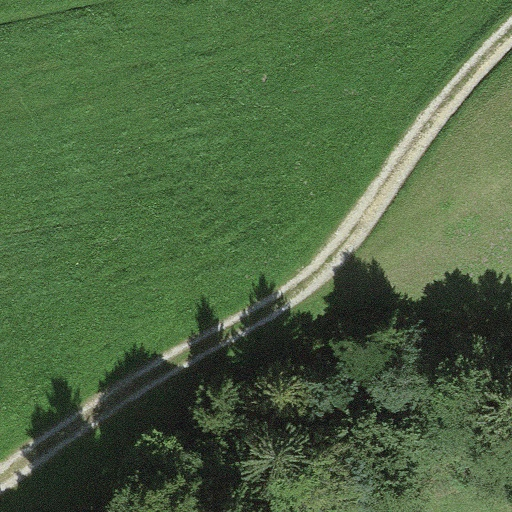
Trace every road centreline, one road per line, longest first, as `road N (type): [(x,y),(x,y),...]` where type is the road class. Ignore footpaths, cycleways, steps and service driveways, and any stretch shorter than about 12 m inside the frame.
road 1 (track): [(156,377),(299,290),(364,230),(511,36)]
road 2 (track): [(0,483),(47,443),(156,377)]
